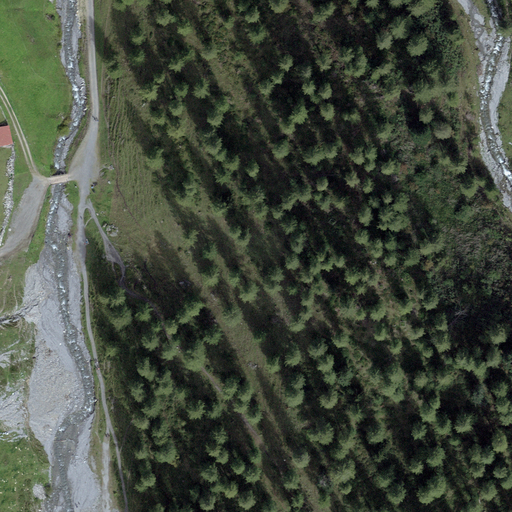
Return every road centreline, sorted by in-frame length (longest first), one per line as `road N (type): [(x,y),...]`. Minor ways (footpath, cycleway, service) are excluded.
road 1 (track): [(81,197),(93,106),(88,0)]
road 2 (track): [(84,175),(50,182),(36,175),(0,91)]
